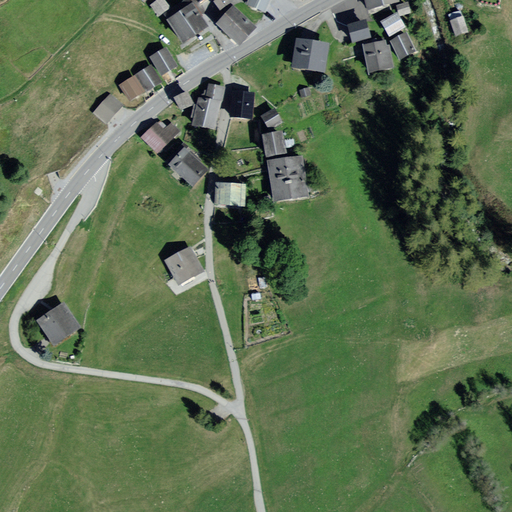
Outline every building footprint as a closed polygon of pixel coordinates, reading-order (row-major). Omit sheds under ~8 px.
[(156,15),(166,9),(161,0),(158,0),(150,5),(156,15)] [(223,0),(215,0),(210,4),(215,11),(226,3),(223,0)] [(249,0),(247,5),(260,12),(265,0),(249,0)] [(396,4),(395,0),(366,0),(369,11),(373,10),(391,5),(396,4)] [(396,17),(406,14),(404,5),(394,7),(396,17)] [(186,7),(165,22),(181,44),(202,29),(186,7)] [(230,10),(216,25),(233,41),(247,26),(230,10)] [(375,24),(382,37),(399,28),(392,15),(375,24)] [(461,18),(450,22),(455,36),(466,32),(461,18)] [(367,38),(363,22),(347,26),(351,42),(367,38)] [(409,52),(402,34),(388,40),(394,57),(409,52)] [(386,42),(364,47),(369,71),(392,66),(386,42)] [(319,75),(322,47),(293,43),(290,71),(319,75)] [(151,57),(159,73),(174,66),(165,49),(151,57)] [(148,66),(135,73),(145,90),(157,83),(148,66)] [(119,85),(127,101),(142,93),(135,78),(119,85)] [(193,124),(210,128),(220,89),(202,85),(193,124)] [(249,118),(251,94),(232,93),(230,116),(249,118)] [(189,106),(184,95),(174,100),(179,111),(189,106)] [(94,113),(104,123),(119,108),(109,98),(94,113)] [(266,130),(279,122),(272,112),(259,120),(266,130)] [(141,134),(155,151),(170,139),(156,122),(141,134)] [(274,135),(259,138),(263,157),(278,154),(274,135)] [(169,165),(189,184),(201,171),(181,152),(169,165)] [(301,158),(267,162),(271,200),(305,196),(301,158)] [(213,203),(237,206),(239,187),(215,184),(213,203)] [(185,247),(164,259),(178,283),(198,272),(185,247)] [(69,305),(49,321),(68,344),(88,329),(69,305)]
